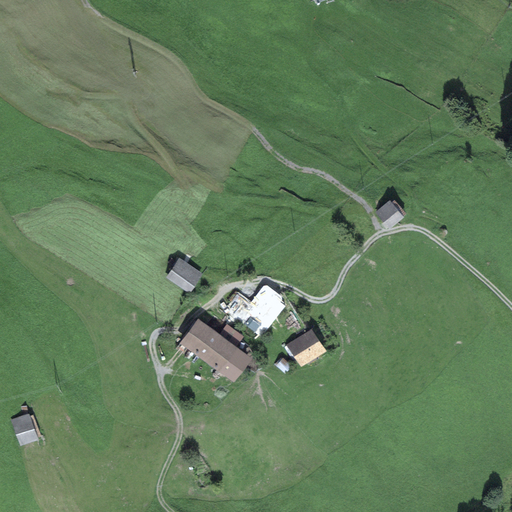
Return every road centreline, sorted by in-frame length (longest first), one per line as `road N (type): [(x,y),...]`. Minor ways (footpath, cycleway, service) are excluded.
road 1 (track): [(511,307),(414,227),(371,239),(326,299),(271,282),(220,295),(192,320),(154,337),(163,389),(180,425),(159,489),(172,511)]
road 2 (track): [(380,234),(361,201),(325,175),(284,162),(244,121),(203,98),(170,54),(105,21),(84,0)]
road 3 (track): [(355,257),(329,214),(197,197),(135,123),(131,90)]
road 4 (track): [(406,227),(412,201),(366,152),(340,105)]
